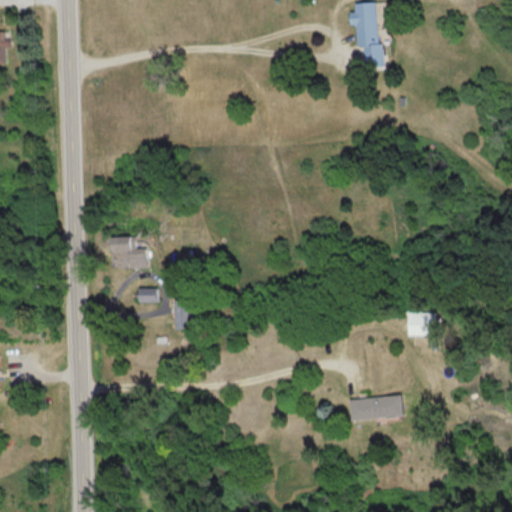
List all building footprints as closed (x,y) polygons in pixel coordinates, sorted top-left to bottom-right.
[(382,3),(355,4),(356,25),(359,25),(360,45),(367,45),(368,66),(384,66),(382,3)] [(0,61),(9,62),(9,30),(0,29),(0,61)] [(149,248),(136,248),(136,235),(116,235),(116,266),(149,266),(149,248)] [(160,286),(138,286),(138,300),(160,300),(160,286)] [(177,298),(177,327),(196,327),(196,298),(177,298)] [(440,311),(410,311),(410,335),(440,335),(440,311)] [(405,415),(404,394),(352,398),(353,418),(405,415)]
